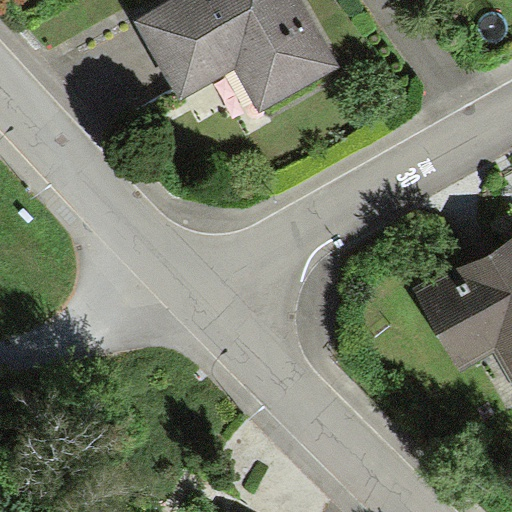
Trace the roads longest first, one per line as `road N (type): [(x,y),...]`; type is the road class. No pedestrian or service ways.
road 1 (residential): [(197,297),(511,110)]
road 2 (residential): [(197,297),(409,511)]
road 3 (residential): [(0,84),(197,297)]
road 4 (track): [(0,361),(197,297)]
